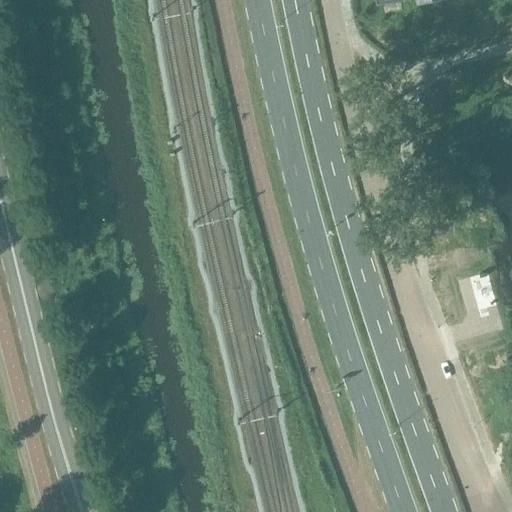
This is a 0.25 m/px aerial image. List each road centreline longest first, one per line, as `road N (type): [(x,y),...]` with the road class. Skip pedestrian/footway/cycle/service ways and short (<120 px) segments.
road 1 (primary): [(448,511),(368,285),(299,0)]
road 2 (primary): [(260,0),(335,310),(405,511)]
road 3 (residential): [(484,497),(408,292),(333,0)]
road 4 (tertiary): [(82,511),(0,197)]
